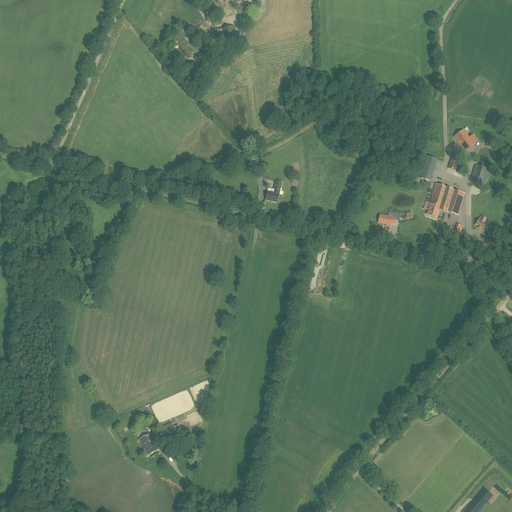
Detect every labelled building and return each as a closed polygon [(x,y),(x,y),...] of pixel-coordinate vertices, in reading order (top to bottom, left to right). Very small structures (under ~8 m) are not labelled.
[(224,44),(236,42),(240,41),(238,26),(234,27),(234,26),(216,29),(218,41),(223,40),(224,44)] [(464,151),(474,144),(478,141),(474,136),(470,139),(464,130),(454,137),(464,151)] [(455,170),(459,156),(453,154),(448,168),(455,170)] [(431,180),(437,159),(427,156),(421,178),(431,180)] [(490,170),(476,165),(471,182),(486,187),(490,170)] [(267,191),(265,199),(277,202),(281,182),(276,181),(273,193),(267,191)] [(429,205),(431,206),(428,217),(436,220),(440,209),(459,215),(466,194),(436,184),(429,205)] [(394,224),(396,217),(388,216),(380,215),(378,223),(390,225),(391,223),(394,224)] [(487,225),(480,219),(476,225),(483,230),(487,225)] [(163,433),(159,434),(162,440),(165,438),(167,443),(178,437),(176,433),(181,431),(179,425),(174,427),(172,423),(161,428),(163,433)] [(139,439),(145,450),(155,445),(149,434),(139,439)] [(158,450),(155,445),(145,450),(148,455),(158,450)] [(176,446),(171,449),(176,455),(181,452),(176,446)] [(487,501),(491,504),(500,493),(492,487),(488,492),(492,495),(487,501)] [(470,506),(464,511),(477,511),(480,509),(489,498),(487,496),(489,493),(484,489),(472,503),(470,506)] [(500,494),(509,501),(511,497),(511,495),(504,489),(500,494)]
